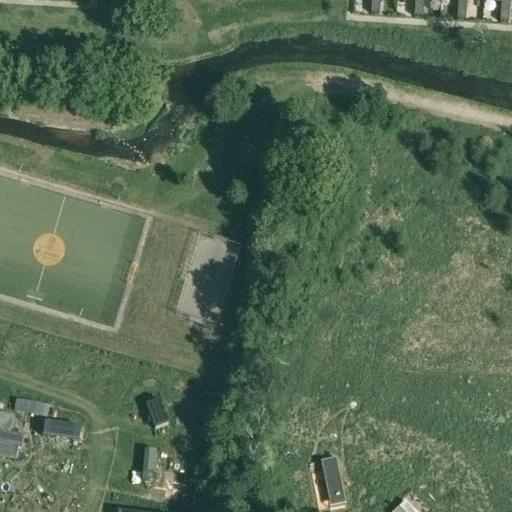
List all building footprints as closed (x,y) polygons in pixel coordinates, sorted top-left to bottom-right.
[(457,0),(457,8),(466,8),(466,0),(457,0)] [(501,0),(500,11),(509,11),(509,0),(501,0)] [(371,2),(371,15),(379,15),(380,3),(371,2)] [(415,5),(414,17),(422,18),(423,6),(415,5)] [(457,8),(457,20),(465,21),(466,8),(457,8)] [(500,11),(500,23),(508,23),(509,11),(500,11)] [(162,403),(124,416),(131,437),(169,425),(162,403)] [(73,444),(46,473),(63,488),(90,459),(73,444)] [(0,450),(0,480),(28,480),(28,450),(0,450)] [(344,450),(293,474),(304,496),(354,472),(344,450)] [(161,474),(124,468),(121,486),(158,492),(161,474)] [(386,492),(369,511),(405,511),(408,510),(386,492)]
